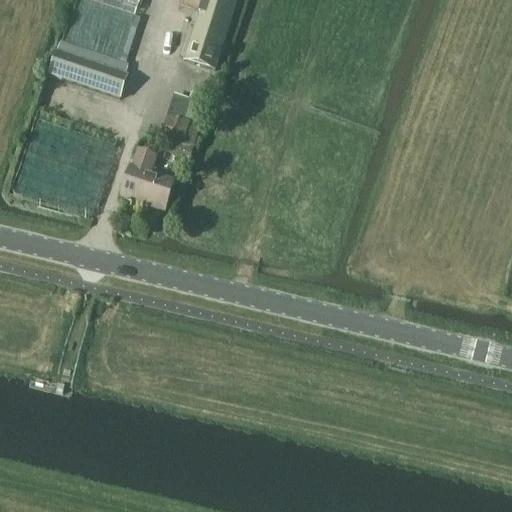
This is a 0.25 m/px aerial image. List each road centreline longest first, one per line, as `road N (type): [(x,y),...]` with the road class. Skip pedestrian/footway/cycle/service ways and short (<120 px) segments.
road 1 (tertiary): [(511,361),(0,240)]
road 2 (track): [(167,0),(93,262)]
road 3 (track): [(63,382),(93,262)]
